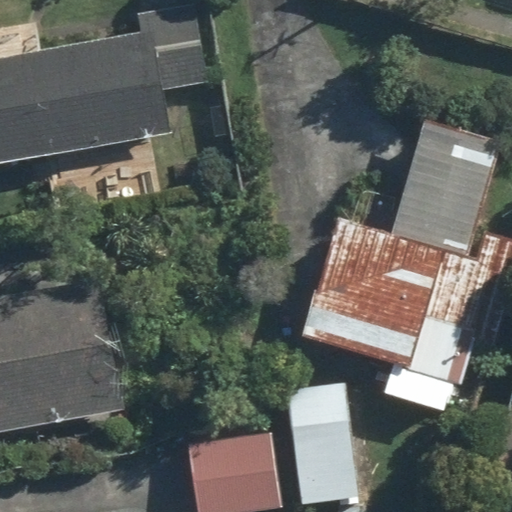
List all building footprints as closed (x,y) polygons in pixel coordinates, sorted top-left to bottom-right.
[(0,64),(0,165),(160,140),(153,95),(201,87),(189,8),(125,18),(129,44),(0,64)] [(294,344),(378,374),(373,395),(448,421),(470,356),(488,362),(511,292),(511,254),(464,238),(494,151),(424,127),(382,251),(332,234),(294,344)] [(0,306),(0,442),(113,424),(95,293),(0,306)] [(340,387),(278,390),(285,510),(347,507),(340,387)] [(268,511),(263,436),(183,441),(187,511),(268,511)]
